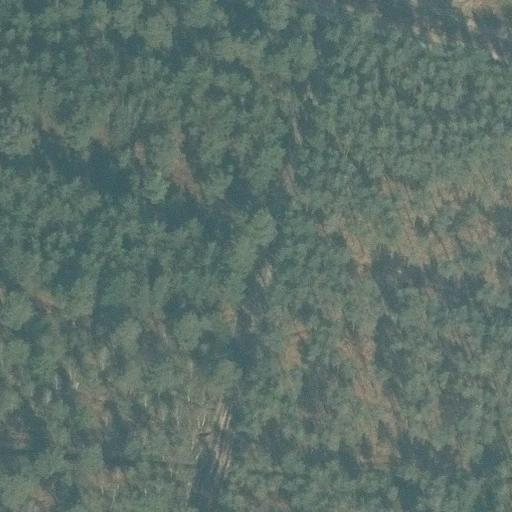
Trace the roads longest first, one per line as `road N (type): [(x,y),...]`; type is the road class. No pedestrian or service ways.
road 1 (track): [(338,0),(203,511)]
road 2 (track): [(387,0),(511,41)]
